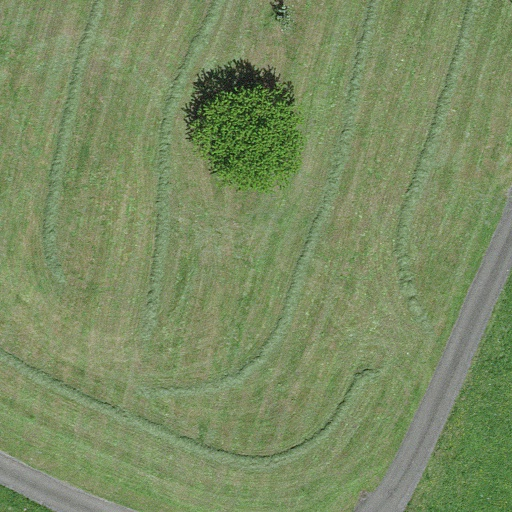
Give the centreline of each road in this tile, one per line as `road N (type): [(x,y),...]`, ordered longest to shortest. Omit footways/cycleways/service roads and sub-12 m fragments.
road 1 (motorway): [(35,0),(61,254),(106,511)]
road 2 (unclassified): [(386,511),(420,457),(511,240)]
